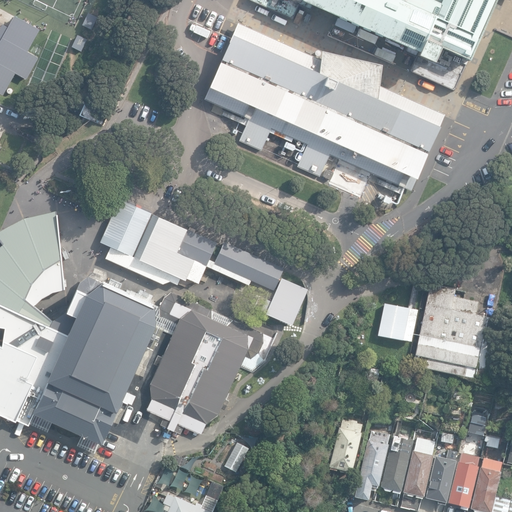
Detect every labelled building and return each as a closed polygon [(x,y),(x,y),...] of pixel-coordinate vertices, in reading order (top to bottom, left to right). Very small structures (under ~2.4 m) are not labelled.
[(249,0),(291,18),(296,7),(297,3),(309,8),(311,6),(335,16),(334,18),(342,21),(343,20),(347,22),(346,23),(354,26),(355,25),(359,27),(359,28),(366,32),(367,30),(370,32),(370,33),(378,37),(379,36),(407,48),(405,51),(413,55),(407,70),(453,91),(469,56),(471,57),(478,41),(475,40),(492,0),(249,0)] [(0,37),(0,91),(2,93),(14,71),(25,77),(38,55),(26,49),(39,27),(14,13),(7,25),(0,37)] [(319,59),(237,23),(232,35),(230,34),(203,99),(248,119),(239,141),(261,151),(269,132),(291,142),(293,138),(306,144),(297,166),(319,176),(329,154),(410,191),(444,114),(378,85),(381,65),(320,51),(319,59)] [(88,92),(78,115),(89,120),(103,126),(113,103),(88,92)] [(176,284),(179,278),(197,283),(205,266),(222,238),(115,199),(96,242),(106,248),(102,258),(162,284),(167,281),(176,284)] [(0,339),(0,411),(30,426),(36,414),(102,445),(160,324),(154,320),(151,304),(84,276),(77,281),(75,289),(66,290),(57,307),(48,314),(36,305),(46,295),(60,289),(54,214),(18,219),(0,229),(0,237),(4,247),(0,250),(0,325),(6,327),(5,339),(0,339)] [(287,265),(222,238),(205,266),(271,296),(287,265)] [(78,243),(67,243),(69,262),(79,261),(78,243)] [(430,285),(412,367),(486,383),(500,321),(475,316),(478,302),(454,297),(455,291),(430,285)] [(267,343),(265,332),(169,289),(157,315),(185,328),(163,349),(149,384),(151,399),(147,411),(163,418),(161,423),(181,434),(185,426),(203,434),(208,423),(221,415),(244,368),(256,373),(270,361),(262,353),(267,343)] [(416,312),(384,304),(377,337),(410,344),(416,312)] [(364,422),(341,416),(327,468),(350,474),(364,422)] [(484,418),(466,416),(463,444),(481,446),(484,418)] [(388,433),(365,428),(351,494),(367,498),(369,486),(375,488),(388,433)] [(409,439),(389,435),(376,487),(380,488),(380,490),(397,493),(409,439)] [(432,439),(411,435),(398,494),(420,498),(432,439)] [(499,437),(484,435),(483,445),(497,447),(499,437)] [(248,449),(237,443),(224,467),(235,473),(248,449)] [(458,461),(452,460),(442,502),(463,508),(474,456),(461,453),(458,461)] [(451,460),(431,454),(420,497),(440,502),(451,460)] [(496,461),(477,457),(465,509),(477,511),(484,511),(495,470),(494,470),(496,461)] [(211,511),(217,500),(206,495),(202,505),(196,502),(195,505),(175,496),(174,497),(167,494),(163,503),(170,506),(167,511),(211,511)] [(511,511),(511,501),(495,497),(491,511),(511,511)]
